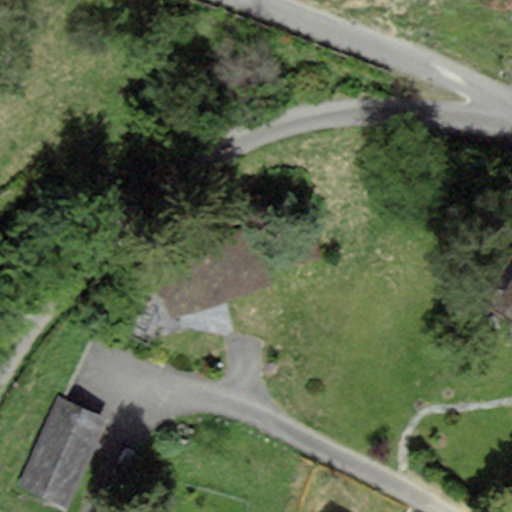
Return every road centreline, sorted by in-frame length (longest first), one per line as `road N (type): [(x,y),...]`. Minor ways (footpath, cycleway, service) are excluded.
road 1 (residential): [(511,119),(362,112),(294,123),(224,149),(95,256),(28,326),(0,382)]
road 2 (residential): [(443,511),(193,399),(147,394)]
road 3 (residential): [(511,111),(460,77),(243,0)]
